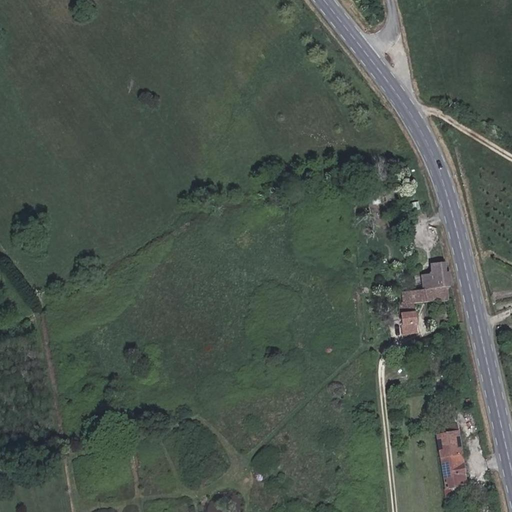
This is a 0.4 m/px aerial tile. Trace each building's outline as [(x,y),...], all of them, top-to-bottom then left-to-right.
[(452,288),(450,275),(448,275),(417,279),(419,292),(452,288)] [(452,288),(419,292),(402,294),(402,305),(397,306),(403,336),(417,334),(412,307),(454,301),(452,288)] [(436,428),(456,424),(455,417),(434,420),(436,428)] [(434,420),(432,421),(443,490),(445,489),(436,428),(434,420)] [(445,489),(461,487),(466,486),(456,424),(436,428),(445,489)] [(445,489),(446,497),(452,496),(463,495),(461,487),(445,489)] [(454,508),(452,496),(446,497),(444,498),(446,510),(454,508)]
